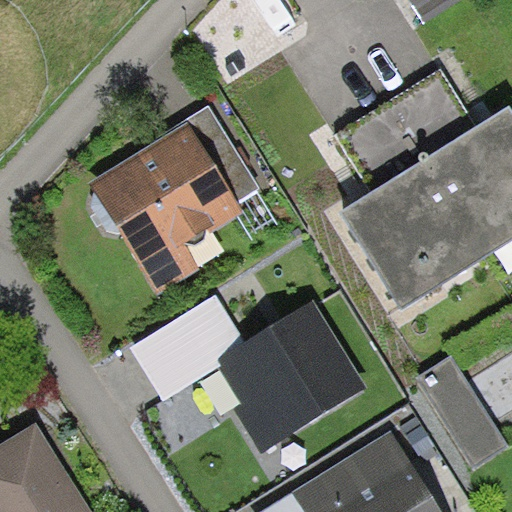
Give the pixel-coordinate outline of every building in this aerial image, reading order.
[(339,137),(374,194),(477,131),(442,74),(339,137)] [(159,139),(91,181),(159,296),(204,268),(191,245),(245,212),(239,203),(260,190),(209,108),(159,139)] [(366,199),(342,214),(401,313),(511,247),(511,113),(511,111),(490,124),(477,131),(374,194),(366,199)] [(163,400),(221,365),(248,349),(217,298),(132,349),(163,400)] [(283,327),(248,349),(221,365),(245,405),(238,410),(265,454),(369,391),(317,306),(283,327)] [(452,357),(417,379),(472,467),(507,445),(452,357)] [(0,511),(91,511),(60,462),(35,423),(0,444),(0,511)] [(440,511),(392,433),(296,492),(308,511),(440,511)]
